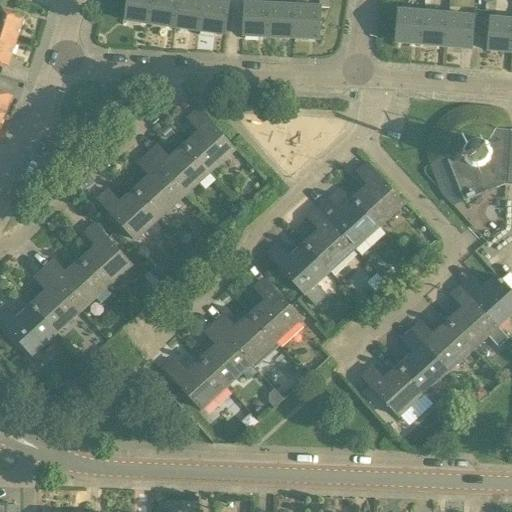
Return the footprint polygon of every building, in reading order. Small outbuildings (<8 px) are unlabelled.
[(127,0),(124,21),(149,25),(152,0),(127,0)] [(152,0),(149,25),(173,28),(177,0),(152,0)] [(177,0),(173,28),(198,32),(202,0),(177,0)] [(227,3),(208,0),(202,0),(198,32),(223,35),(227,3)] [(243,36),(268,37),(269,5),(245,4),(243,36)] [(268,37),(292,39),(294,7),(269,5),(268,37)] [(319,8),(294,7),(292,39),(317,40),(319,8)] [(0,11),(0,37),(16,42),(23,18),(17,16),(17,15),(1,10),(1,11),(0,11)] [(395,43),(421,46),(424,13),(398,11),(395,43)] [(421,46),(445,48),(448,15),(424,13),(421,46)] [(473,18),(448,15),(445,48),(470,50),(473,18)] [(487,51),(511,53),(511,20),(490,19),(487,51)] [(8,66),(16,42),(0,37),(0,65),(1,65),(2,65),(8,66)] [(0,119),(2,120),(11,98),(7,97),(8,96),(0,92),(0,119)] [(413,125),(414,103),(388,102),(387,124),(413,125)] [(199,133),(183,146),(208,174),(233,151),(196,110),(186,119),(199,133)] [(463,202),(505,185),(511,131),(495,130),(489,140),(486,139),(483,138),(478,137),(474,138),(471,139),(469,140),(467,141),(466,143),(464,146),(463,148),(462,152),(445,159),(463,202)] [(183,196),(208,174),(183,146),(168,160),(156,146),(146,156),(183,196)] [(149,178),(134,192),(158,219),(183,196),(146,156),(136,164),(149,178)] [(367,187),(352,201),(377,228),(402,206),(364,165),(355,174),(367,187)] [(134,241),(158,219),(134,192),(119,205),(107,192),(97,200),(134,241)] [(352,250),(377,228),(352,201),(337,214),(325,201),(315,210),(352,250)] [(327,273),(352,250),(315,210),(305,218),(317,232),(303,245),(327,273)] [(95,248),(80,262),(104,290),(130,267),(93,226),(83,235),(95,248)] [(325,294),(316,284),(327,273),(303,245),(288,259),(276,246),(266,255),(303,296),(304,294),(316,307),(325,299),(325,294)] [(53,262),(43,271),(80,312),(104,290),(80,262),(65,276),(53,262)] [(54,335),(80,312),(43,271),(33,280),(46,294),(30,307),(54,335)] [(469,279),(460,288),(508,340),(509,339),(498,327),(511,314),(511,294),(497,278),(481,293),(469,279)] [(264,302),(249,316),(274,343),(299,321),(262,280),(252,289),(264,302)] [(435,288),(426,297),(435,306),(444,297),(435,288)] [(472,351),(488,336),(499,348),(508,340),(460,288),(450,296),(462,310),(447,324),(472,351)] [(0,323),(30,357),(54,335),(30,307),(15,321),(3,308),(0,310),(0,323)] [(222,316),(212,325),(249,366),(274,343),(249,316),(234,330),(222,316)] [(421,323),(411,332),(447,373),(472,351),(447,324),(433,336),(421,323)] [(215,346),(200,361),(225,388),(249,366),(212,325),(203,333),(215,346)] [(423,395),(447,373),(411,332),(401,341),(413,354),(398,368),(423,395)] [(200,411),(225,388),(200,361),(185,374),(173,361),(163,370),(200,411)] [(398,417),(423,395),(398,368),(383,381),(371,368),(362,377),(398,417)]
